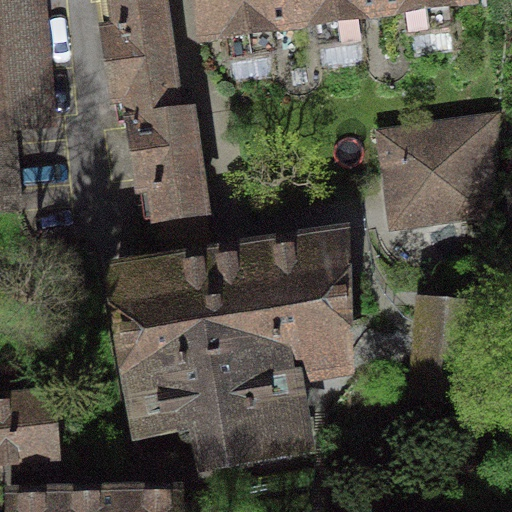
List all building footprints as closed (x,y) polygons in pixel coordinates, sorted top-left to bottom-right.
[(40,0),(0,0),(0,81),(4,129),(5,129),(4,120),(50,116),(45,57),(40,0)] [(120,100),(124,124),(175,116),(172,93),(174,92),(160,0),(112,0),(117,31),(105,33),(109,67),(114,101),(120,100)] [(195,0),(202,41),(292,28),(288,0),(195,0)] [(288,0),(292,28),(381,16),(378,0),(288,0)] [(378,0),(381,16),(471,3),(470,0),(378,0)] [(13,129),(5,129),(4,129),(0,81),(0,211),(20,210),(13,129)] [(151,189),(157,220),(204,214),(190,114),(175,116),(124,124),(124,127),(130,126),(135,158),(139,190),(151,189)] [(499,119),(381,135),(386,177),(431,171),(434,195),(437,220),(490,212),(499,119)] [(208,243),(204,214),(157,220),(159,235),(161,249),(208,243)] [(229,260),(116,278),(142,432),(198,421),(206,463),(303,447),(290,374),(344,366),(342,242),(229,260)] [(446,309),(420,307),(412,397),(461,402),(463,382),(464,382),(471,312),(446,309)] [(0,407),(0,457),(4,457),(49,453),(44,403),(0,407)] [(174,511),(173,498),(16,502),(15,511),(174,511)]
